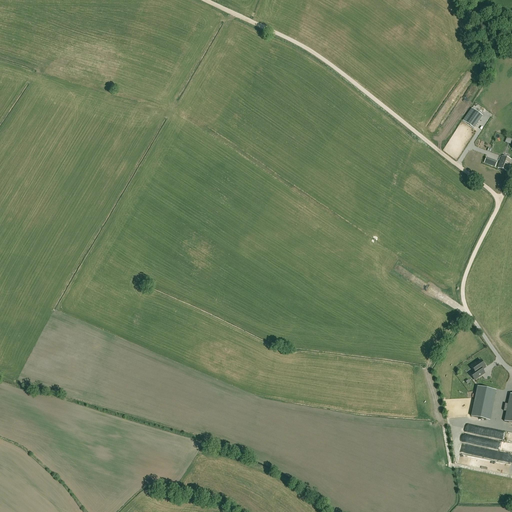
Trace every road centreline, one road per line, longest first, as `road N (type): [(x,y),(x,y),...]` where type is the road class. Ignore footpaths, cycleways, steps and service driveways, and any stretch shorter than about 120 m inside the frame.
road 1 (track): [(464,300),(175,109),(0,55)]
road 2 (track): [(203,0),(320,56),(501,200)]
road 3 (track): [(501,200),(469,269),(464,300),(511,369)]
